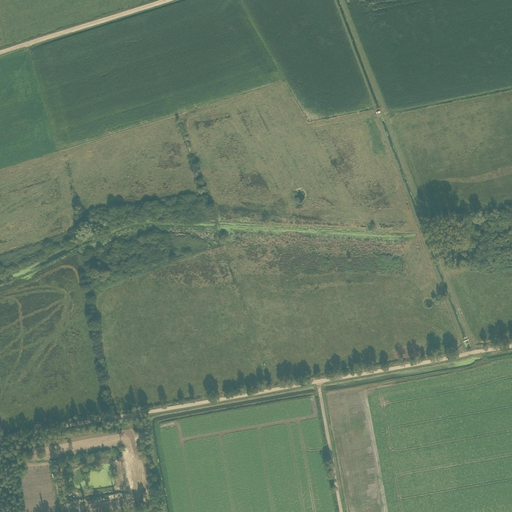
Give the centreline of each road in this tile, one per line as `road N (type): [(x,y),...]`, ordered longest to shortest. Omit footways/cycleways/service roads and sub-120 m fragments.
road 1 (track): [(318,383),(0,437)]
road 2 (track): [(511,346),(318,383)]
road 3 (track): [(169,0),(0,52)]
road 4 (track): [(341,511),(318,383)]
